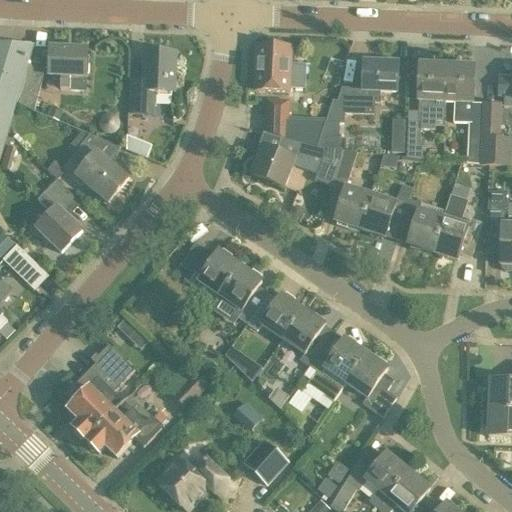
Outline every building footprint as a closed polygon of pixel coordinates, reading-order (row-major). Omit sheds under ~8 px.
[(0,164),(16,105),(27,65),(32,49),(0,47),(0,164)] [(305,90),(306,66),(290,65),(291,49),(256,47),(254,92),(289,94),(289,89),(305,90)] [(84,93),(85,80),(86,51),(49,50),(48,79),(52,79),(52,82),(61,82),(60,91),(84,93)] [(174,95),(176,55),(143,53),(142,84),(130,84),(129,114),(142,115),(142,107),(153,107),(154,94),(174,95)] [(27,65),(16,105),(33,112),(44,70),(27,65)] [(363,105),(374,106),(380,106),(380,95),(396,95),(397,66),(364,65),(363,92),(358,92),(358,98),(363,98),(363,105)] [(446,116),(447,68),(419,67),(417,124),(407,123),(406,159),(419,160),(420,131),(435,131),(435,128),(445,128),(445,116),(446,116)] [(453,124),(472,125),(474,68),(447,68),(446,116),(454,116),(453,124)] [(511,77),(499,77),(498,98),(511,98),(511,77)] [(358,98),(358,92),(341,91),(337,102),(332,101),(320,139),(315,152),(327,153),(328,151),(337,125),(344,125),(345,115),(374,116),(374,106),(363,105),(363,98),(358,98)] [(287,129),(288,129),(290,102),(268,101),(266,137),(281,142),(286,142),(287,129)] [(480,167),(510,169),(510,168),(511,168),(511,141),(511,140),(500,140),(502,107),(484,106),(483,130),(481,130),(480,167)] [(51,109),(48,117),(48,118),(58,122),(59,123),(64,112),(63,112),(52,108),(51,109)] [(405,155),(406,122),(392,121),(391,154),(405,155)] [(481,130),(468,129),(467,165),(480,167),(481,130)] [(88,139),(85,136),(81,133),(70,146),(77,151),(76,152),(89,163),(76,178),(108,205),(128,181),(108,164),(115,147),(90,137),(88,139)] [(147,160),(152,147),(126,137),(126,152),(147,160)] [(315,152),(286,142),(281,142),(276,154),(263,149),(252,178),(285,191),(294,167),(317,176),(315,182),(335,189),(346,152),(328,151),(327,153),(315,152)] [(362,233),(372,199),(346,191),(358,153),(346,152),(335,189),(328,210),(340,213),(337,225),(362,233)] [(383,168),(398,167),(398,155),(383,156),(383,168)] [(47,172),(49,174),(58,181),(66,171),(55,162),(47,172)] [(60,256),(81,234),(60,213),(73,200),(56,183),(36,204),(49,217),(35,231),(60,256)] [(402,233),(411,204),(409,203),(413,190),(403,187),(396,206),(372,199),(362,233),(387,241),(391,229),(402,233)] [(446,222),(435,257),(460,265),(463,252),(474,256),(483,226),(472,222),(470,229),(461,227),(468,202),(467,202),(469,194),(457,191),(455,198),(450,197),(443,221),(446,222)] [(446,222),(443,221),(420,215),(422,207),(411,204),(402,233),(413,236),(409,248),(435,257),(446,222)] [(511,208),(507,209),(507,208),(489,207),(488,234),(501,235),(499,269),(500,269),(505,274),(511,273),(511,208)] [(0,233),(0,257),(2,259),(15,245),(1,232),(0,233)] [(220,299),(240,271),(219,256),(212,265),(203,258),(206,254),(194,246),(180,266),(191,274),(184,285),(194,292),(199,285),(220,299)] [(23,276),(34,264),(16,247),(5,259),(23,276)] [(246,327),(265,300),(256,294),(262,286),(240,271),(220,299),(241,314),(237,321),(246,327)] [(0,302),(1,303),(9,294),(0,285),(0,318),(2,316),(0,314),(0,302)] [(283,343),(303,314),(281,299),(275,308),(265,300),(246,327),(257,335),(261,328),(283,343)] [(310,372),(329,345),(319,338),(325,329),(303,314),(283,343),(305,358),(300,365),(310,372)] [(346,387),(366,358),(345,343),(339,352),(329,345),(310,372),(314,375),(307,385),(323,396),(322,397),(332,404),(345,386),(346,387)] [(124,404),(123,403),(114,394),(135,373),(125,362),(126,361),(114,349),(112,351),(108,347),(98,358),(96,356),(91,361),(96,366),(77,386),(85,394),(66,414),(78,425),(72,431),(85,444),(124,404)] [(366,358),(346,387),(368,402),(363,408),(373,415),(392,389),(382,381),(388,373),(366,358)] [(212,390),(225,376),(208,360),(196,373),(197,374),(173,400),(186,412),(209,387),(212,390)] [(491,411),(511,411),(511,383),(492,383),(491,411)] [(279,411),(285,404),(270,390),(264,397),(279,411)] [(124,404),(85,444),(98,457),(104,451),(115,462),(133,443),(143,452),(162,432),(161,432),(170,422),(160,413),(152,421),(129,398),(123,403),(124,404)] [(511,440),(511,411),(491,411),(491,413),(486,413),(483,415),(483,428),(485,430),(490,430),(490,440),(511,440)] [(269,489),(289,466),(262,442),(242,466),(269,489)] [(377,511),(408,474),(387,457),(373,473),(359,461),(345,486),(330,510),(333,511),(344,511),(356,493),(357,492),(370,502),(368,504),(377,511)] [(192,476),(175,460),(164,470),(167,473),(155,485),(183,511),(191,511),(210,493),(221,503),(234,490),(222,478),(220,480),(203,464),(192,476)] [(408,474),(377,511),(378,511),(392,511),(395,508),(400,511),(412,511),(429,491),(408,474)] [(326,479),(320,491),(331,496),(337,484),(326,479)]
